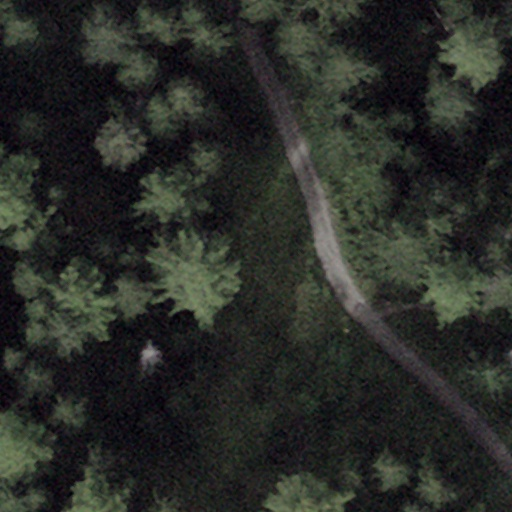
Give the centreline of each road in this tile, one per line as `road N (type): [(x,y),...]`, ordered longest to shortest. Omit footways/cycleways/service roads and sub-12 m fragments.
road 1 (track): [(261,0),(354,291)]
road 2 (track): [(354,291),(390,336),(473,404),(511,455)]
